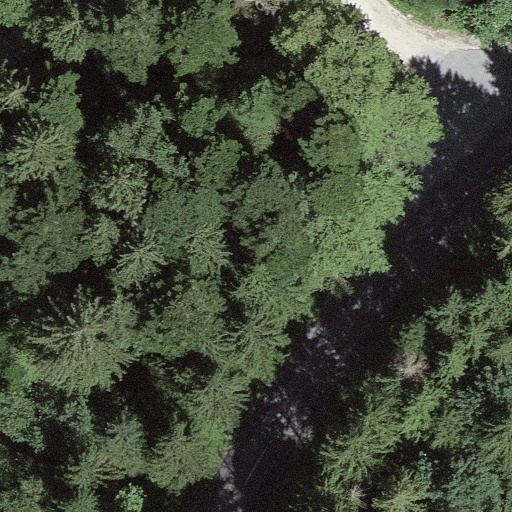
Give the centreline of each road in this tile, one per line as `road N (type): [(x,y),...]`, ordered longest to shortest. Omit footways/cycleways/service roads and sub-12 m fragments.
road 1 (tertiary): [(230,511),(319,373),(495,138),(511,126)]
road 2 (track): [(350,0),(495,138)]
road 3 (track): [(0,52),(118,0)]
